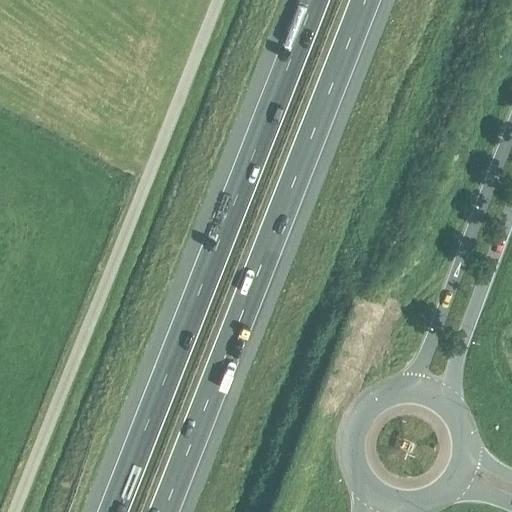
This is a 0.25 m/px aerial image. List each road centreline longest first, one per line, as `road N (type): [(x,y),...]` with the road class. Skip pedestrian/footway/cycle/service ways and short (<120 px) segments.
road 1 (unclassified): [(15,511),(219,0)]
road 2 (motorway): [(165,511),(369,0)]
road 3 (motorway): [(311,0),(112,511)]
road 4 (secondary): [(511,129),(407,389)]
road 5 (secondary): [(445,401),(511,217)]
road 6 (secondary): [(407,389),(375,399),(354,426),(352,459),(368,488)]
